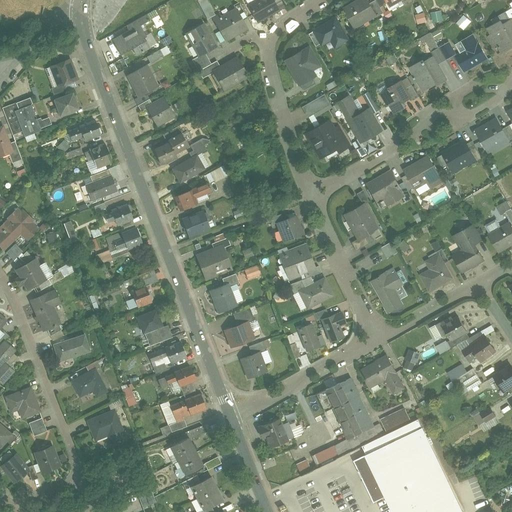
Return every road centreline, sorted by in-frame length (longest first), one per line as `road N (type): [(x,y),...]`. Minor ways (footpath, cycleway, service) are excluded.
road 1 (secondary): [(80,9),(229,412)]
road 2 (residential): [(307,197),(511,73)]
road 3 (residential): [(307,197),(268,45),(317,0)]
road 4 (residential): [(229,412),(375,338)]
road 5 (residential): [(375,338),(307,197)]
road 6 (residential): [(27,337),(80,475)]
